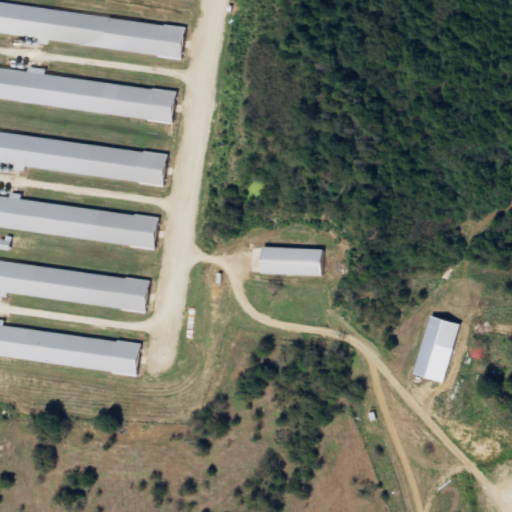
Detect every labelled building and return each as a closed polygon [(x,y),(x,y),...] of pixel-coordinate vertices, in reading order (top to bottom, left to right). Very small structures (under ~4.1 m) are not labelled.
[(189,58),(193,25),(0,2),(0,33),(40,38),(39,44),(49,45),(49,42),(189,58)] [(0,100),(180,121),(184,92),(51,77),(52,70),(36,68),(35,70),(0,65),(0,100)] [(0,132),(0,164),(172,184),(175,152),(0,132)] [(166,218),(26,201),(27,195),(17,194),(17,196),(0,194),(0,227),(162,247),(166,218)] [(330,251),(270,248),(268,275),(329,277),(330,251)] [(0,292),(154,309),(157,278),(0,260),(0,292)] [(148,344),(9,328),(10,321),(0,320),(0,356),(144,373),(148,344)]
